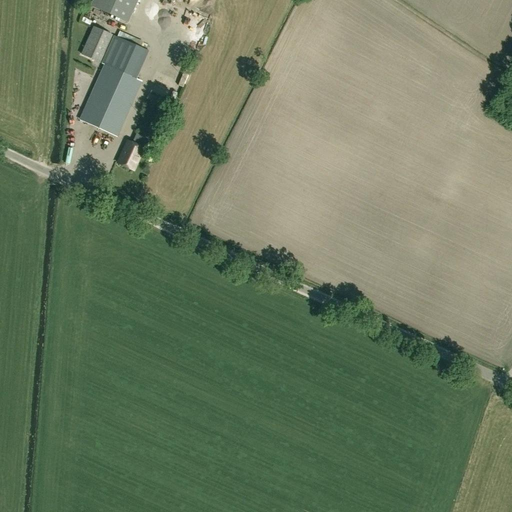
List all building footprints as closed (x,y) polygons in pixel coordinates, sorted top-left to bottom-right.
[(128,22),(137,0),(93,0),(91,6),(128,22)] [(200,28),(204,22),(197,19),(194,25),(200,28)] [(100,62),(112,35),(94,26),(82,54),(100,62)] [(194,41),(199,30),(193,27),(188,38),(194,41)] [(105,65),(81,120),(117,136),(142,81),(136,79),(148,51),(115,36),(102,64),(105,65)] [(155,130),(148,127),(145,134),(152,137),(155,130)] [(100,135),(95,138),(102,146),(106,143),(100,135)] [(129,141),(118,164),(134,171),(144,148),(129,141)]
